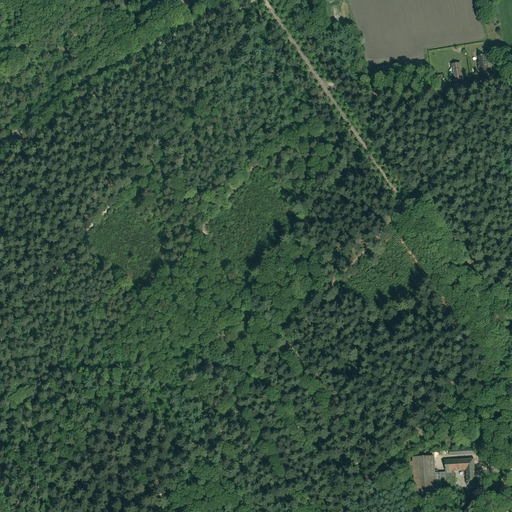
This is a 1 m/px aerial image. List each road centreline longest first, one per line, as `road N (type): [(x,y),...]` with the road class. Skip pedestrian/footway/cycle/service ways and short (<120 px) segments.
road 1 (track): [(500,348),(269,8)]
road 2 (track): [(148,511),(194,447),(403,204)]
road 3 (secondary): [(0,148),(96,74),(230,0)]
road 4 (track): [(0,341),(149,156)]
road 5 (track): [(244,283),(364,440),(378,445)]
road 6 (track): [(0,38),(99,63),(128,105),(132,131),(157,145)]
road 7 (track): [(149,156),(268,6)]
road 8 (track): [(511,79),(397,95),(323,87)]
road 9 (track): [(146,394),(170,411),(185,442),(287,509)]
road 10 (track): [(500,80),(409,213)]
road 11 (track): [(96,346),(202,227)]
road 12 (track): [(500,348),(378,445)]
road 13 (track): [(146,394),(244,283)]
road 14 (track): [(34,511),(118,391)]
road 15 (track): [(0,446),(57,369),(96,346)]
road 16 (track): [(378,445),(309,501),(280,511)]
